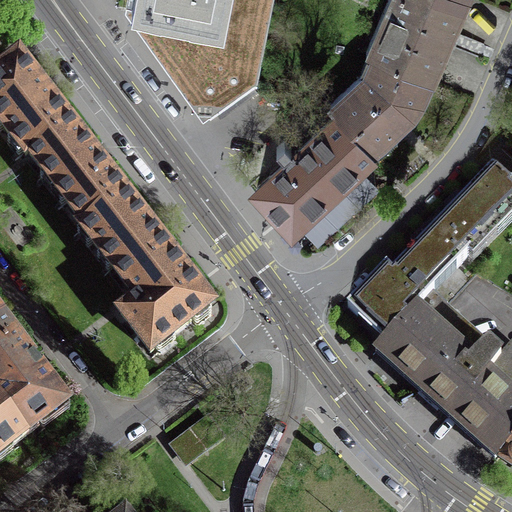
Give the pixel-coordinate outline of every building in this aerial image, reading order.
[(140,0),(138,13),(210,115),(209,116),(210,117),(255,84),(271,0),(140,0)] [(374,53),(430,77),(431,78),(432,76),(431,76),(448,36),(463,0),(395,0),(373,53),(374,53)] [(330,104),(338,113),(372,150),(373,149),(372,148),(373,147),(392,129),(393,130),(394,129),(395,131),(400,126),(405,122),(403,120),(404,119),(412,112),(420,99),(428,79),(429,79),(430,77),(374,53),(366,72),(365,72),(364,73),(332,103),(331,103),(330,104)] [(0,124),(24,156),(67,122),(43,91),(19,60),(3,71),(4,72),(0,74),(0,124)] [(358,163),(372,150),(338,113),(297,151),(295,148),(289,153),(284,158),(286,161),(259,186),(258,187),(284,215),(292,224),(293,224),(299,229),(364,170),(358,163)] [(84,226),(124,196),(96,159),(67,122),(24,156),(25,156),(28,154),(84,226)] [(346,308),(384,344),(433,293),(492,232),(497,237),(511,222),(511,184),(509,185),(492,169),(460,202),(456,198),(444,210),(449,214),(404,261),(392,273),(386,267),(346,308)] [(81,229),(129,290),(172,257),(148,226),(124,196),(84,226),(81,229)] [(172,257),(129,290),(130,291),(131,291),(138,300),(120,315),(150,353),(154,350),(158,356),(176,342),(172,338),(192,322),(196,327),(211,315),(207,310),(211,307),(192,282),(172,257)] [(384,344),(379,350),(422,388),(421,389),(449,414),(497,457),(498,456),(499,457),(511,442),(511,345),(500,358),(446,308),(447,307),(433,293),(384,344)] [(33,360),(2,319),(0,320),(0,402),(26,436),(40,426),(39,425),(40,419),(64,401),(33,360)] [(0,449),(4,447),(10,447),(10,448),(26,436),(0,402),(0,449)] [(208,419),(173,445),(181,455),(188,464),(222,438),(208,419)] [(511,442),(499,457),(506,461),(511,465),(511,442)]
